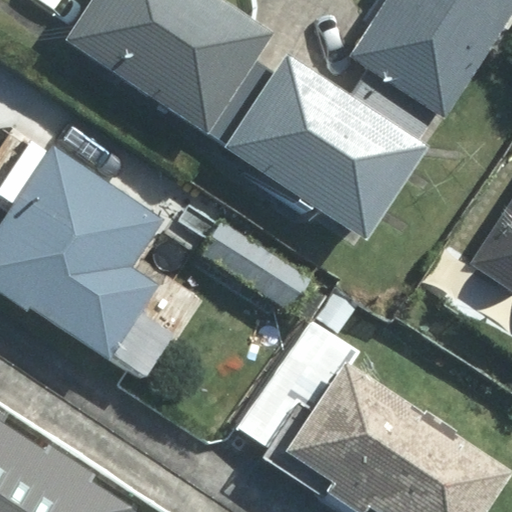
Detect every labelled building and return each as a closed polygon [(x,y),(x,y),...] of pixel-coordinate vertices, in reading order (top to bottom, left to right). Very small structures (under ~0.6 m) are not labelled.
[(175,130),(182,120),(228,53),(242,33),(194,0),(59,0),(35,36),(175,130)] [(341,86),(411,132),(498,0),(368,0),(332,55),(353,69),(341,86)] [(228,53),(182,120),(205,137),(199,144),(342,239),(411,132),(341,86),(331,101),(259,54),(250,67),(228,53)] [(86,348),(132,378),(160,336),(117,308),(134,284),(108,267),(141,217),(32,146),(0,192),(0,304),(5,308),(7,303),(82,352),(86,348)] [(511,174),(454,261),(511,299),(511,343),(501,360),(511,367),(511,174)] [(295,279),(207,223),(205,227),(191,218),(175,241),(277,307),(295,279)] [(229,429),(354,511),(449,511),(479,468),(422,431),(418,438),(386,417),(391,410),(328,369),(341,350),(300,322),(229,429)] [(151,511),(0,417),(0,511),(151,511)]
